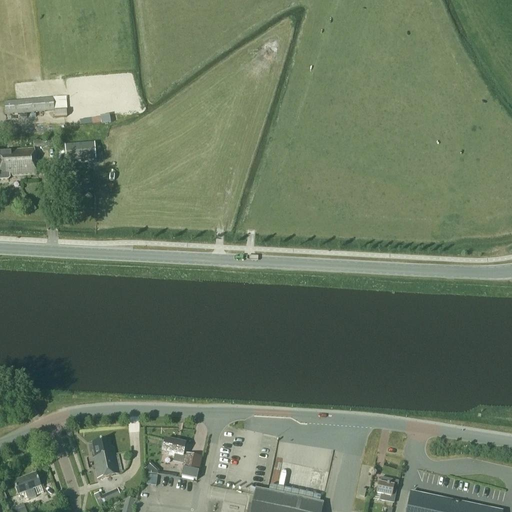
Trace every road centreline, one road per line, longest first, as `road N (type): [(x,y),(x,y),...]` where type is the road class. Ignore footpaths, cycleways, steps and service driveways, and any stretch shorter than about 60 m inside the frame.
road 1 (secondary): [(0,249),(511,270)]
road 2 (tertiary): [(418,428),(259,411),(108,409),(50,420)]
road 3 (unclassified): [(511,473),(427,466),(415,451),(418,428)]
